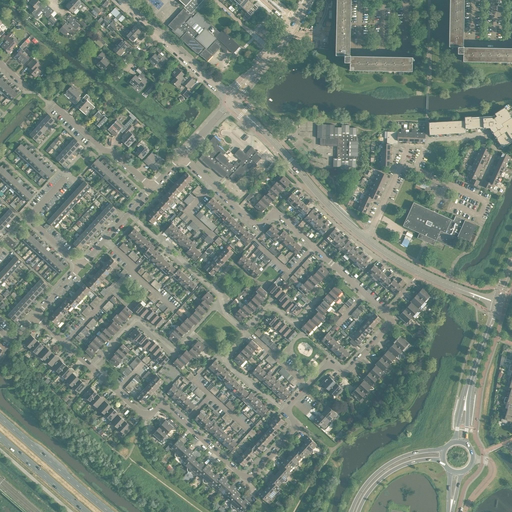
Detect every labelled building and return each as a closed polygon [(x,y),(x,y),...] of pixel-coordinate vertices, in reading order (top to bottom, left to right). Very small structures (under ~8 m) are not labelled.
[(44,6),(37,0),(32,0),(29,3),(33,6),(30,10),(33,13),(32,14),(38,19),(43,12),(45,14),(45,15),(48,18),(54,11),(46,3),(44,6)] [(184,8),(168,25),(169,26),(173,29),(172,30),(180,38),(196,53),(197,53),(198,54),(198,53),(199,54),(199,55),(200,55),(201,56),(202,56),(207,61),(208,61),(207,61),(212,56),(214,54),(220,47),(223,50),(224,53),(226,53),(226,50),(228,48),(233,53),(234,53),(239,47),(240,46),(239,46),(234,42),(235,41),(234,41),(227,35),(228,35),(227,34),(227,35),(222,30),(220,32),(197,12),(194,10),(196,8),(203,0),(179,0),(186,6),(184,7),(184,8)] [(243,0),(239,5),(243,8),(250,0),(249,0),(243,0)] [(243,8),(247,12),(254,4),(250,0),(243,8)] [(350,62),(350,68),(412,70),(412,59),(353,57),(354,51),(348,51),(349,0),(338,0),(337,55),(344,55),(344,62),(350,62)] [(463,61),(463,60),(511,60),(511,49),(467,48),(467,42),(461,42),(462,0),(450,0),(450,46),(449,46),(457,46),(457,53),(463,53),(463,61)] [(70,2),(66,7),(73,13),(77,8),(70,2)] [(254,4),(247,12),(251,16),(258,8),(254,4)] [(76,20),(70,14),(66,19),(70,23),(67,25),(65,23),(59,30),(65,35),(68,31),(72,35),(77,29),(76,28),(80,25),(75,21),(76,20)] [(88,26),(80,19),(78,22),(85,28),(88,26)] [(135,26),(130,31),(137,37),(142,32),(135,26)] [(130,31),(126,36),(133,42),(137,37),(130,31)] [(1,45),(10,53),(13,49),(13,48),(17,44),(17,43),(16,44),(12,41),(13,40),(10,37),(12,34),(10,32),(6,36),(3,39),(5,41),(1,45)] [(106,43),(99,36),(96,38),(104,45),(106,43)] [(104,45),(96,38),(94,41),(101,48),(104,45)] [(129,46),(120,38),(115,43),(117,45),(124,51),(129,46)] [(20,47),(22,49),(28,43),(25,41),(20,47)] [(124,51),(117,45),(113,49),(120,56),(124,51)] [(165,54),(157,47),(155,49),(159,53),(157,56),(155,54),(149,60),(155,66),(158,62),(162,65),(167,60),(163,56),(165,54)] [(28,53),(27,54),(24,51),(24,52),(21,50),(14,57),(14,58),(15,56),(18,59),(18,58),(21,61),(20,61),(21,62),(24,64),(31,56),(31,55),(28,53)] [(107,56),(102,52),(97,57),(101,61),(97,65),(103,70),(109,63),(107,61),(109,59),(114,63),(116,60),(109,54),(107,56)] [(27,66),(29,64),(31,66),(28,70),(28,69),(28,70),(36,77),(41,71),(41,72),(42,71),(39,69),(41,66),(42,66),(33,58),(33,59),(27,66)] [(144,73),(138,68),(136,70),(140,74),(137,77),(135,75),(129,82),(135,87),(139,84),(143,87),(148,81),(141,76),(144,73)] [(184,74),(177,68),(172,74),(176,77),(172,82),(177,87),(181,82),(188,88),(195,81),(189,76),(189,77),(188,75),(187,75),(184,78),(182,76),(184,74)] [(2,79),(0,81),(0,89),(6,83),(6,84),(9,81),(7,80),(4,82),(2,80),(2,79)] [(6,84),(6,83),(0,89),(0,90),(3,93),(10,87),(13,85),(11,83),(8,86),(6,84)] [(65,93),(71,98),(70,99),(75,105),(82,98),(79,96),(81,94),(72,86),(65,93)] [(12,89),(10,87),(3,93),(7,97),(13,90),(14,91),(16,89),(15,87),(12,89)] [(192,93),(188,89),(183,95),(187,98),(192,93)] [(14,91),(13,90),(7,97),(12,101),(18,94),(18,95),(20,92),(19,90),(16,93),(14,91)] [(82,105),(80,108),(82,111),(84,113),(86,114),(87,114),(88,115),(92,110),(92,109),(94,107),(92,105),(92,104),(90,102),(89,103),(87,100),(90,97),(87,94),(81,100),(83,102),(82,104),(82,105)] [(493,115),(493,116),(494,118),(493,119),(492,117),(477,118),(477,116),(464,117),(464,120),(428,122),(429,135),(434,134),(434,137),(437,137),(437,134),(446,134),(446,136),(449,136),(449,134),(458,133),(458,135),(461,135),(461,133),(466,133),(465,129),(489,128),(501,146),(502,146),(503,148),(511,141),(511,139),(511,138),(511,137),(511,117),(506,108),(505,109),(504,107),(494,113),(495,114),(493,115)] [(92,114),(95,117),(95,116),(98,119),(94,122),(99,127),(108,119),(102,114),(101,114),(99,112),(100,111),(97,109),(92,114)] [(55,120),(48,114),(44,119),(51,125),(50,125),(53,128),(54,126),(52,124),(55,120)] [(132,118),(125,125),(127,127),(134,120),(132,118)] [(48,128),(50,125),(51,125),(44,119),(41,122),(47,129),(49,132),(51,130),(48,128)] [(127,127),(125,125),(122,127),(116,121),(109,129),(116,135),(120,131),(122,133),(127,127)] [(45,132),(47,129),(41,122),(37,126),(44,133),(43,133),(45,136),(47,134),(45,132)] [(320,142),(320,145),(324,145),(325,146),(325,145),(334,146),(337,146),(337,148),(337,149),(337,152),(337,158),(333,158),(333,167),(333,166),(341,167),(340,169),(341,169),(348,169),(349,167),(356,167),(356,156),(358,156),(357,156),(358,149),(358,148),(358,141),(357,141),(357,128),(356,128),(349,128),(349,125),(342,125),(342,128),(334,127),(334,125),(326,125),(326,124),(326,125),(318,124),(317,138),(318,138),(320,138),(320,142)] [(121,140),(128,147),(136,139),(133,136),(134,135),(130,132),(134,128),(130,125),(124,131),(126,133),(124,135),(125,136),(121,140)] [(41,136),(43,133),(44,133),(37,126),(33,130),(40,137),(39,137),(42,140),(44,138),(41,136)] [(40,142),(38,139),(39,137),(40,137),(33,130),(30,135),(36,141),(38,144),(40,142)] [(387,132),(387,144),(392,144),(392,143),(397,143),(397,141),(397,132),(387,132)] [(220,141),(214,136),(206,145),(208,146),(204,151),(207,153),(206,154),(204,153),(199,158),(210,169),(212,168),(223,178),(226,175),(228,178),(230,176),(236,182),(247,171),(248,172),(253,167),(255,168),(257,165),(256,163),(261,158),(256,153),(257,151),(252,146),(245,153),(240,148),(234,154),(241,161),(239,163),(237,161),(233,166),(228,161),(229,160),(224,155),(226,152),(217,145),(220,141)] [(81,144),(74,138),(70,142),(77,148),(76,149),(79,151),(80,150),(78,147),(81,144)] [(135,153),(142,159),(148,152),(143,146),(145,143),(142,140),(137,145),(140,148),(135,153)] [(74,151),(76,149),(77,148),(70,142),(67,146),(73,152),(73,153),(75,155),(77,154),(74,151)] [(26,144),(24,147),(21,144),(15,151),(19,155),(25,148),(26,149),(28,146),(26,144)] [(71,155),(73,153),(73,152),(67,146),(63,150),(70,156),(69,157),(72,159),(73,158),(71,155)] [(481,146),(479,151),(490,157),(491,155),(487,153),(489,150),(481,146)] [(28,150),(26,149),(25,148),(19,155),(23,158),(29,151),(30,152),(32,150),(30,148),(28,150)] [(70,162),(67,159),(69,157),(70,156),(63,150),(60,154),(66,160),(66,161),(68,163),(70,162)] [(32,154),(30,152),(29,151),(23,158),(27,162),(33,155),(34,156),(36,153),(34,152),(32,154)] [(479,151),(476,156),(484,160),(486,157),(490,158),(490,157),(479,151)] [(146,159),(148,161),(146,163),(155,171),(163,162),(159,159),(158,160),(153,156),(155,155),(152,152),(146,159)] [(497,155),(496,156),(508,162),(510,157),(502,153),(501,156),(497,155)] [(64,163),(66,161),(66,160),(60,154),(56,158),(62,164),(62,165),(64,167),(66,165),(64,163)] [(40,157),(38,155),(36,158),(34,156),(33,155),(27,162),(31,165),(37,159),(38,159),(40,157)] [(476,156),(474,161),(486,166),(487,165),(483,163),(484,160),(476,156)] [(499,160),(498,163),(505,167),(508,162),(496,156),(495,158),(499,160)] [(42,159),(40,161),(38,159),(37,159),(31,165),(35,169),(41,162),(42,163),(44,161),(42,159)] [(97,159),(91,166),(95,170),(101,163),(102,164),(104,161),(103,160),(100,162),(97,159)] [(474,161),(472,166),(480,170),(481,166),(485,168),(486,166),(474,161)] [(48,164),(46,163),(44,165),(42,163),(41,162),(35,169),(39,173),(45,166),(46,167),(48,164)] [(101,163),(95,170),(99,173),(105,167),(106,167),(108,165),(106,163),(104,166),(102,164),(101,163)] [(492,164),(491,166),(503,171),(505,167),(498,163),(496,166),(492,164)] [(52,168),(50,166),(48,169),(46,167),(45,166),(39,173),(43,176),(49,170),(50,170),(52,168)] [(472,166),(470,171),(481,176),(482,175),(478,173),(480,170),(472,166)] [(494,170),(493,173),(501,176),(503,171),(491,166),(491,168),(494,170)] [(105,167),(99,173),(103,177),(109,170),(110,171),(112,169),(110,167),(108,169),(106,167),(105,167)] [(12,172),(10,170),(8,173),(6,171),(5,170),(0,175),(0,177),(3,180),(9,173),(10,174),(12,172)] [(54,174),(56,172),(54,170),(52,172),(50,170),(49,170),(43,176),(47,180),(53,174),(54,174)] [(109,170),(103,177),(107,181),(113,174),(114,175),(116,172),(114,170),(112,173),(110,171),(109,170)] [(379,171),(377,177),(387,181),(387,179),(386,178),(387,175),(379,171)] [(467,176),(469,177),(469,176),(475,179),(477,176),(480,178),(481,176),(470,171),(467,176)] [(192,178),(186,172),(182,177),(188,183),(192,178)] [(12,176),(10,174),(9,173),(3,180),(7,184),(13,177),(14,178),(16,175),(14,174),(12,176)] [(488,174),(487,176),(499,181),(501,176),(493,173),(492,176),(488,174)] [(113,174),(107,181),(111,184),(117,177),(118,178),(120,176),(118,174),(116,177),(114,175),(113,174)] [(284,176),(278,183),(277,183),(283,188),(284,189),(290,182),(284,176)] [(469,176),(469,177),(468,179),(470,180),(469,183),(477,186),(479,181),(475,179),(469,176)] [(490,179),(489,182),(495,185),(495,186),(496,186),(499,181),(487,176),(486,178),(490,179)] [(18,177),(16,180),(14,178),(13,177),(7,184),(11,187),(17,181),(18,181),(20,179),(18,177)] [(117,177),(111,184),(115,188),(121,181),(122,182),(124,179),(122,178),(120,180),(118,178),(117,177)] [(182,177),(178,181),(184,187),(188,183),(182,177)] [(377,177),(375,182),(383,185),(384,182),(386,183),(387,181),(377,177)] [(87,191),(91,187),(84,181),(85,180),(82,178),(81,180),(83,182),(81,184),(80,185),(87,191)] [(426,186),(428,187),(429,185),(419,180),(416,188),(424,191),(426,186)] [(22,181),(20,183),(18,181),(17,181),(11,187),(15,191),(21,184),(22,185),(24,183),(22,181)] [(121,181),(115,188),(119,191),(125,185),(126,185),(128,183),(126,181),(124,184),(122,182),(121,181)] [(178,181),(173,185),(180,192),(184,187),(178,181)] [(495,185),(489,182),(485,181),(482,186),(490,190),(492,187),(494,188),(495,186),(495,185)] [(77,189),(83,195),(87,191),(80,185),(81,184),(79,182),(77,184),(79,186),(77,188),(77,189)] [(277,182),(273,186),(279,192),(283,188),(277,183),(278,183),(277,182)] [(375,182),(372,186),(382,191),(383,189),(381,188),(383,185),(375,182)] [(24,187),(22,185),(21,184),(15,191),(19,195),(25,188),(26,189),(28,186),(26,185),(24,187)] [(125,185),(119,191),(123,195),(129,188),(130,189),(132,187),(130,185),(128,187),(126,185),(125,185)] [(173,185),(169,190),(176,196),(180,192),(173,185)] [(73,193),(80,199),(83,195),(77,189),(77,188),(75,186),(73,188),(76,190),(74,192),(73,193)] [(273,186),(268,191),(269,192),(275,197),(279,192),(273,186)] [(372,186),(370,191),(378,195),(380,192),(381,193),(382,191),(372,186)] [(32,190),(30,188),(28,191),(26,189),(25,188),(19,195),(23,198),(29,192),(30,192),(32,190)] [(129,188),(123,195),(127,199),(133,192),(134,193),(136,190),(134,189),(132,191),(130,189),(129,188)] [(70,196),(69,197),(76,203),(80,199),(73,193),(74,192),(71,190),(70,192),(72,194),(70,196)] [(169,190),(165,194),(166,195),(172,200),(176,196),(169,190)] [(370,191),(368,196),(374,199),(376,200),(378,201),(378,199),(377,198),(378,195),(370,191)] [(34,196),(36,194),(34,192),(32,194),(30,192),(29,192),(23,198),(27,202),(33,196),(34,196)] [(254,194),(252,192),(245,198),(248,201),(254,194)] [(269,192),(266,196),(265,196),(271,201),(272,202),(276,197),(275,197),(269,192)] [(297,197),(292,193),(286,200),(291,204),(297,197)] [(66,201),(72,207),(76,203),(69,197),(70,196),(68,194),(66,196),(68,198),(66,200),(66,201)] [(364,194),(362,199),(370,203),(371,200),(373,201),(374,199),(368,196),(364,194)] [(162,200),(169,206),(171,208),(175,203),(173,201),(172,200),(166,195),(162,200)] [(265,196),(266,196),(265,195),(261,199),(267,206),(271,201),(265,196)] [(301,201),(297,197),(291,204),(295,208),(301,201)] [(62,205),(69,211),(72,207),(66,201),(66,200),(64,198),(62,200),(65,202),(63,204),(62,205)] [(216,202),(212,198),(206,204),(210,209),(216,202)] [(267,206),(261,199),(254,206),(261,212),(267,206)] [(362,199),(360,204),(369,209),(370,207),(368,206),(370,203),(362,199)] [(162,200),(158,204),(165,210),(169,206),(162,200)] [(306,205),(301,201),(295,208),(300,212),(306,205)] [(59,209),(65,215),(69,211),(62,205),(63,204),(60,202),(59,204),(61,206),(59,208),(59,209)] [(215,213),(221,206),(216,202),(210,209),(215,213)] [(454,221),(453,220),(413,202),(403,225),(419,233),(417,238),(434,245),(436,240),(452,248),(456,239),(467,244),(471,246),(476,235),(472,234),(476,225),(455,216),(454,218),(455,219),(454,221)] [(117,209),(110,203),(106,207),(113,214),(112,214),(115,217),(116,215),(114,212),(117,209)] [(158,204),(154,208),(161,215),(165,210),(158,204)] [(369,209),(360,204),(357,209),(365,213),(367,210),(369,210),(369,209)] [(310,210),(306,205),(300,212),(304,216),(310,210)] [(62,219),(65,215),(59,209),(59,208),(57,206),(55,208),(58,210),(56,212),(55,213),(62,219)] [(219,217),(225,210),(221,206),(215,213),(219,217)] [(113,214),(106,207),(102,211),(109,218),(108,218),(111,220),(113,219),(110,216),(112,214),(113,214)] [(154,208),(150,213),(157,219),(161,215),(154,208)] [(16,215),(10,209),(6,213),(12,219),(12,220),(14,222),(16,220),(13,218),(16,215)] [(315,211),(313,209),(304,218),(309,222),(315,216),(313,214),(315,211)] [(58,223),(62,219),(55,213),(56,212),(53,210),(52,212),(54,214),(52,216),(51,217),(58,223)] [(229,215),(230,214),(225,210),(219,217),(223,221),(224,221),(229,215)] [(109,218),(102,211),(99,215),(105,222),(107,224),(109,223),(106,220),(108,218),(109,218)] [(12,219),(6,213),(2,217),(9,223),(8,224),(11,226),(12,224),(10,222),(12,220),(12,219)] [(150,213),(146,217),(153,224),(155,221),(156,222),(157,222),(159,221),(157,219),(150,213)] [(318,213),(315,216),(309,222),(313,226),(320,220),(317,218),(320,215),(318,213)] [(54,227),(58,223),(51,217),(52,216),(50,214),(48,216),(50,218),(47,221),(54,227)] [(105,222),(99,215),(95,219),(102,225),(101,226),(104,228),(105,227),(103,224),(105,222)] [(227,226),(233,219),(229,215),(224,221),(223,221),(227,226)] [(9,223),(2,217),(0,219),(0,222),(5,227),(4,228),(7,230),(9,228),(6,226),(8,224),(9,223)] [(324,219),(322,217),(320,220),(313,226),(318,230),(324,224),(322,222),(324,219)] [(102,225),(95,219),(92,223),(98,229),(98,230),(100,232),(102,231),(99,228),(101,226),(102,225)] [(232,230),(238,223),(233,219),(227,226),(232,230)] [(326,221),(324,224),(318,230),(322,235),(329,228),(326,226),(329,223),(326,221)] [(98,229),(92,223),(88,227),(95,233),(94,234),(96,236),(98,235),(96,232),(98,230),(98,229)] [(177,227),(172,223),(165,231),(170,235),(177,227)] [(236,234),(242,227),(238,223),(232,230),(236,234)] [(277,230),(272,225),(266,232),(271,236),(277,230)] [(95,233),(88,227),(84,231),(91,237),(90,238),(93,240),(94,239),(92,236),(94,234),(95,233)] [(174,239),(181,231),(177,227),(170,235),(174,239)] [(240,238),(247,231),(242,227),(236,234),(235,235),(239,239),(240,238)] [(139,233),(134,228),(128,235),(130,237),(128,239),(131,242),(133,239),(139,233)] [(337,231),(335,229),(326,238),(331,242),(337,236),(334,233),(337,231)] [(281,234),(277,230),(271,236),(269,238),(274,242),(278,238),(281,234)] [(91,237),(84,231),(81,235),(87,241),(87,242),(89,244),(91,242),(88,240),(90,238),(91,237)] [(178,243),(185,235),(181,231),(174,239),(178,243)] [(251,235),(247,231),(240,238),(245,242),(245,245),(246,245),(246,246),(254,236),(252,234),(251,235)] [(288,235),(284,231),(281,234),(278,238),(282,242),(288,235)] [(143,237),(139,233),(133,239),(137,243),(143,237)] [(342,235),(339,233),(337,236),(331,242),(335,246),(341,240),(339,238),(342,235)] [(23,240),(27,244),(33,237),(34,238),(36,236),(35,234),(32,236),(29,234),(23,240)] [(87,241),(81,235),(77,239),(84,245),(83,246),(85,248),(87,246),(85,244),(87,242),(87,241)] [(188,243),(190,240),(185,235),(178,243),(183,247),(188,243)] [(293,239),(288,235),(282,242),(286,246),(293,239)] [(27,244),(31,248),(37,241),(38,242),(40,239),(38,238),(36,240),(34,238),(33,237),(27,244)] [(142,247),(148,241),(143,237),(137,243),(142,247)] [(344,237),(341,240),(335,246),(340,251),(341,250),(341,249),(346,244),(344,242),(346,239),(344,237)] [(84,245),(77,239),(73,243),(80,249),(79,250),(82,252),(83,250),(81,248),(83,246),(84,245)] [(297,243),(293,239),(286,246),(291,250),(297,243)] [(196,242),(194,240),(192,242),(189,244),(185,249),(187,251),(193,245),(193,246),(194,244),(195,242),(196,242)] [(351,242),(349,240),(346,244),(341,249),(341,250),(345,254),(351,247),(349,245),(351,242)] [(37,241),(31,248),(35,251),(41,245),(42,245),(44,243),(42,241),(40,244),(38,242),(37,241)] [(152,245),(148,241),(142,247),(146,251),(150,247),(151,247),(152,245)] [(191,256),(197,250),(194,247),(195,246),(196,246),(197,244),(195,242),(194,244),(193,246),(193,245),(187,251),(186,252),(191,256)] [(296,254),(302,247),(297,243),(291,250),(296,254)] [(226,247),(222,252),(228,258),(233,253),(229,250),(231,248),(227,244),(225,246),(225,247),(226,247)] [(354,244),(351,247),(345,254),(349,258),(355,251),(353,249),(356,246),(354,244)] [(35,251),(39,255),(45,248),(46,249),(48,247),(46,245),(44,247),(42,245),(41,245),(35,251)] [(155,247),(152,245),(151,247),(150,247),(146,251),(144,253),(147,255),(151,251),(155,247)] [(45,248),(39,255),(43,259),(49,252),(50,253),(52,250),(50,249),(48,251),(46,249),(45,248)] [(360,250),(358,248),(355,251),(349,258),(354,262),(360,255),(358,253),(360,250)] [(159,255),(155,250),(153,253),(149,257),(153,261),(159,255)] [(196,260),(202,254),(197,250),(191,256),(196,260)] [(43,259),(47,262),(53,256),(54,256),(56,254),(54,252),(52,255),(50,253),(49,252),(43,259)] [(228,258),(222,252),(218,256),(224,262),(228,258)] [(245,252),(237,261),(242,266),(248,259),(245,257),(247,254),(245,252)] [(362,252),(360,255),(354,262),(358,266),(364,259),(362,257),(365,254),(362,252)] [(19,266),(22,262),(16,256),(16,255),(14,253),(12,254),(12,255),(15,257),(13,259),(12,260),(19,266)] [(164,259),(159,255),(153,261),(158,265),(164,259)] [(53,256),(47,262),(51,266),(57,259),(58,260),(60,257),(58,256),(56,258),(54,256),(53,256)] [(224,262),(218,256),(214,260),(220,267),(224,262)] [(367,256),(364,259),(358,266),(363,270),(369,263),(367,261),(369,258),(367,256)] [(15,270),(19,266),(12,260),(13,259),(10,257),(9,259),(11,261),(9,263),(8,264),(15,270)] [(111,257),(107,262),(114,268),(118,263),(111,257)] [(51,266),(55,269),(61,263),(62,264),(64,261),(62,259),(60,262),(58,260),(57,259),(51,266)] [(168,263),(164,259),(158,265),(162,269),(168,263)] [(246,270),(252,263),(248,259),(242,266),(246,270)] [(220,267),(214,260),(211,263),(210,265),(216,271),(220,267)] [(11,274),(15,270),(8,264),(9,263),(7,261),(5,263),(7,265),(5,267),(5,268),(11,274)] [(114,268),(107,262),(103,266),(109,273),(114,268)] [(61,263),(55,269),(59,273),(65,267),(66,267),(68,265),(66,263),(64,266),(62,264),(61,263)] [(173,267),(168,263),(162,269),(166,274),(173,267)] [(250,274),(257,267),(252,263),(246,270),(250,274)] [(323,278),(329,272),(320,264),(319,265),(319,267),(320,268),(316,272),(323,278)] [(5,268),(5,267),(3,265),(1,267),(4,269),(2,271),(1,272),(8,278),(11,274),(5,268)] [(210,265),(205,269),(212,276),(216,271),(210,265)] [(255,278),(261,271),(259,269),(261,267),(259,265),(257,267),(250,274),(255,278)] [(379,269),(374,265),(368,272),(372,276),(379,269)] [(109,273),(103,266),(99,271),(105,277),(109,273)] [(177,271),(173,267),(166,274),(171,278),(173,276),(177,271)] [(183,273),(179,269),(177,271),(173,276),(177,280),(183,273)] [(383,273),(379,269),(372,276),(377,280),(383,273)] [(99,271),(95,275),(101,281),(105,277),(99,271)] [(323,278),(316,272),(312,276),(312,277),(318,282),(319,283),(323,278)] [(181,284),(188,277),(183,273),(177,280),(181,284)] [(387,277),(383,273),(377,280),(381,284),(387,277)] [(101,281),(95,275),(91,280),(97,286),(101,281)] [(312,276),(311,275),(307,280),(314,286),(318,282),(312,277),(312,276)] [(192,281),(188,277),(181,284),(186,288),(192,281)] [(392,281),(387,277),(381,284),(386,288),(388,287),(387,286),(392,282),(392,281)] [(41,279),(37,283),(44,289),(43,290),(46,292),(47,290),(45,288),(48,285),(41,279)] [(91,280),(86,284),(93,290),(97,286),(91,280)] [(314,286),(307,280),(303,284),(303,285),(309,290),(310,291),(314,286)] [(398,284),(393,280),(392,281),(392,282),(387,286),(388,287),(392,290),(398,284)] [(197,285),(192,281),(186,288),(191,292),(197,285)] [(37,283),(33,287),(40,293),(39,294),(42,296),(44,294),(41,292),(43,290),(44,289),(37,283)] [(278,287),(274,283),(268,289),(272,294),(278,287)] [(90,290),(84,284),(79,288),(86,294),(90,290)] [(302,284),(298,288),(305,294),(309,290),(303,285),(303,284),(302,284)] [(402,288),(398,284),(392,290),(396,295),(402,288)] [(342,291),(335,285),(331,290),(338,296),(342,291)] [(267,292),(260,286),(256,291),(258,293),(263,297),(267,292)] [(417,294),(424,301),(429,296),(430,297),(432,297),(433,296),(422,286),(419,289),(421,291),(420,292),(419,292),(417,294)] [(40,293),(33,287),(30,291),(37,297),(36,298),(38,300),(40,298),(38,296),(39,294),(40,293)] [(277,298),(283,291),(278,287),(272,294),(277,298)] [(79,288),(75,293),(82,299),(86,294),(79,288)] [(338,296),(331,290),(327,294),(334,301),(336,303),(340,298),(338,296)] [(30,291),(26,295),(33,301),(32,302),(35,304),(36,302),(34,300),(36,298),(37,297),(30,291)] [(286,297),(287,295),(283,291),(277,298),(281,302),(285,297),(286,297)] [(208,292),(201,299),(203,300),(208,305),(208,304),(214,298),(208,292)] [(75,293),(71,297),(78,303),(82,299),(75,293)] [(263,297),(258,293),(254,297),(260,303),(265,299),(263,297)] [(334,301),(327,294),(323,299),(324,300),(330,305),(334,301)] [(424,301),(417,294),(414,297),(415,297),(414,299),(411,297),(409,300),(409,301),(410,301),(421,311),(420,310),(426,303),(424,301)] [(33,301),(26,295),(23,299),(29,305),(29,306),(31,308),(33,306),(30,304),(32,302),(33,301)] [(78,303),(71,297),(67,301),(67,302),(72,306),(74,308),(78,303)] [(260,303),(254,297),(250,301),(256,308),(260,303)] [(290,301),(286,297),(285,297),(281,302),(279,303),(284,308),(290,301)] [(23,299),(19,303),(26,309),(25,310),(27,312),(29,310),(27,308),(29,306),(29,305),(23,299)] [(66,300),(61,304),(68,310),(72,306),(67,302),(67,301),(66,300)] [(203,300),(199,304),(206,311),(210,306),(208,304),(208,305),(203,300)] [(324,300),(320,304),(326,310),(331,306),(330,305),(324,300)] [(256,308),(250,301),(246,306),(251,311),(252,312),(256,308)] [(284,308),(288,312),(290,310),(294,305),(290,301),(284,308)] [(415,318),(421,311),(410,301),(409,301),(407,304),(409,306),(408,307),(407,307),(405,309),(415,318)] [(138,313),(144,307),(140,302),(134,309),(138,313)] [(19,303),(15,307),(22,313),(21,313),(24,316),(25,314),(23,312),(25,310),(26,309),(19,303)] [(297,316),(303,309),(296,303),(294,305),(290,310),(297,316)] [(68,310),(61,304),(57,309),(64,315),(68,310)] [(206,311),(199,304),(195,309),(196,310),(202,315),(206,311)] [(326,310),(320,304),(315,309),(318,311),(322,315),(323,314),(326,310)] [(246,306),(245,305),(241,309),(246,315),(247,316),(251,311),(246,306)] [(133,312),(126,306),(122,311),(128,317),(133,312)] [(22,313),(15,307),(12,311),(18,317),(20,320),(22,318),(19,316),(21,313),(22,313)] [(149,310),(144,307),(138,313),(143,317),(145,316),(144,315),(149,311),(149,310)] [(241,309),(240,308),(234,315),(240,321),(246,315),(241,309)] [(60,319),(64,315),(57,309),(53,313),(60,319)] [(144,315),(145,316),(149,320),(155,313),(150,309),(149,310),(149,311),(144,315)] [(192,314),(199,320),(203,316),(202,315),(196,310),(195,309),(191,313),(192,314)] [(414,318),(405,309),(402,312),(403,312),(402,314),(400,312),(397,315),(408,325),(409,324),(409,323),(408,322),(410,319),(412,321),(414,318)] [(18,317),(12,311),(8,315),(15,321),(14,321),(16,324),(18,322),(16,320),(18,317)] [(128,317),(122,311),(118,315),(123,320),(123,321),(124,322),(128,317)] [(314,316),(321,322),(325,317),(323,314),(322,315),(318,311),(314,316)] [(60,319),(53,313),(49,318),(58,326),(62,321),(60,319)] [(159,317),(155,313),(149,320),(153,324),(154,323),(159,317)] [(277,319),(271,313),(265,319),(271,325),(277,319)] [(381,319),(374,313),(370,318),(377,324),(381,319)] [(118,315),(117,314),(112,319),(114,321),(114,320),(119,325),(123,321),(123,320),(118,315)] [(192,314),(188,319),(194,324),(195,325),(199,320),(192,314)] [(164,321),(165,320),(160,316),(159,317),(154,323),(159,327),(164,321)] [(321,322),(314,316),(311,320),(310,320),(316,325),(317,326),(321,322)] [(187,318),(183,322),(190,328),(194,324),(188,319),(187,318)] [(370,318),(366,322),(373,328),(377,324),(370,318)] [(282,323),(277,319),(271,325),(274,328),(273,329),(275,331),(275,330),(277,329),(282,323)] [(310,320),(311,320),(310,319),(305,324),(312,330),(316,325),(310,320)] [(114,320),(114,321),(110,325),(117,331),(121,326),(119,325),(114,320)] [(366,322),(364,320),(360,324),(362,326),(369,333),(373,328),(366,322)] [(183,322),(179,327),(185,332),(186,333),(190,328),(183,322)] [(281,333),(287,326),(282,322),(282,323),(277,329),(275,330),(280,334),(281,333)] [(312,330),(305,324),(301,328),(308,334),(312,330)] [(117,331),(110,325),(107,329),(106,329),(112,335),(113,336),(117,331)] [(179,327),(178,326),(174,330),(181,336),(185,332),(179,327)] [(292,330),(291,330),(287,326),(281,333),(286,337),(286,336),(292,330)] [(369,333),(362,326),(358,331),(364,337),(369,333)] [(106,329),(107,329),(106,328),(101,333),(108,339),(112,335),(106,329)] [(142,334),(136,328),(130,335),(136,341),(137,340),(142,334)] [(289,342),(297,333),(292,329),(291,330),(292,330),(286,336),(286,337),(285,338),(289,342)] [(181,336),(174,330),(168,337),(175,343),(181,336)] [(364,337),(358,331),(354,335),(357,338),(355,341),(359,345),(361,342),(361,341),(364,337)] [(35,335),(32,333),(21,344),(22,344),(22,345),(24,345),(25,343),(30,348),(37,341),(33,337),(35,335)] [(104,344),(108,339),(101,333),(99,336),(97,334),(96,335),(97,336),(98,337),(97,337),(103,343),(104,344)] [(137,340),(141,344),(147,338),(147,339),(148,338),(143,333),(142,334),(137,340)] [(332,337),(327,333),(321,340),(326,344),(332,337)] [(410,345),(399,334),(396,337),(399,340),(397,341),(396,340),(394,343),(402,350),(404,352),(410,345)] [(99,347),(103,343),(97,337),(98,337),(97,336),(94,340),(92,338),(91,339),(99,347)] [(336,341),(332,337),(326,344),(330,348),(336,341)] [(145,349),(147,348),(147,347),(151,343),(151,342),(147,339),(147,338),(141,344),(140,345),(145,349)] [(99,347),(91,339),(90,339),(86,343),(88,345),(88,346),(89,346),(95,351),(99,347)] [(258,346),(252,340),(247,344),(254,351),(258,346)] [(41,344),(37,341),(30,348),(36,353),(35,354),(35,356),(36,357),(46,345),(43,343),(41,344)] [(147,348),(151,351),(157,345),(153,341),(151,342),(151,343),(147,347),(147,348)] [(205,347),(198,341),(192,347),(199,354),(205,347)] [(341,345),(336,341),(330,348),(334,352),(341,345)] [(402,350),(394,343),(392,345),(389,345),(389,346),(386,349),(397,359),(398,359),(397,359),(398,358),(398,356),(397,355),(402,350)] [(46,344),(46,345),(36,357),(35,357),(36,357),(36,356),(37,356),(39,357),(40,355),(45,360),(52,353),(48,349),(50,347),(46,344)] [(123,344),(119,349),(125,355),(129,350),(123,344)] [(254,351),(247,344),(243,349),(250,355),(254,351)] [(157,345),(151,351),(155,355),(156,355),(160,351),(162,349),(157,345)] [(345,350),(341,345),(334,352),(339,356),(345,350)] [(95,351),(89,346),(85,351),(92,357),(96,352),(95,351)] [(201,356),(199,354),(192,347),(188,352),(193,356),(195,358),(197,356),(199,358),(201,356)] [(125,355),(119,349),(114,353),(115,354),(121,359),(125,355)] [(250,355),(243,349),(239,353),(246,359),(250,355)] [(397,359),(386,349),(384,351),(386,354),(385,355),(384,354),(381,357),(389,364),(394,359),(395,360),(397,359)] [(188,352),(186,350),(182,355),(189,361),(193,356),(188,352)] [(350,354),(345,350),(339,356),(343,360),(350,354)] [(164,355),(160,351),(156,355),(155,355),(154,357),(158,361),(164,355)] [(56,356),(52,353),(45,360),(51,365),(50,366),(50,368),(50,369),(61,357),(58,355),(56,356)] [(246,359),(239,353),(233,360),(240,366),(246,359)] [(115,354),(109,361),(116,367),(122,360),(121,359),(115,354)] [(164,355),(158,361),(163,366),(169,359),(164,355)] [(189,361),(182,355),(178,359),(184,364),(185,365),(189,361)] [(64,360),(61,357),(50,369),(51,369),(53,369),(54,368),(59,373),(66,365),(62,362),(64,360)] [(389,364),(381,357),(379,359),(380,360),(378,362),(376,360),(373,363),(374,363),(386,374),(385,373),(385,372),(385,370),(384,369),(389,364)] [(177,358),(173,363),(180,369),(184,364),(178,359),(177,358)] [(219,365),(215,360),(209,367),(213,371),(219,365)] [(374,363),(372,366),(374,368),(373,370),(372,369),(369,372),(377,379),(382,373),(383,375),(385,374),(386,374),(374,363)] [(70,369),(66,365),(59,373),(64,378),(63,379),(64,381),(63,382),(74,371),(75,370),(72,367),(70,369)] [(224,369),(219,365),(213,371),(218,375),(224,369)] [(258,365),(252,372),(256,376),(263,369),(258,365)] [(224,369),(218,375),(217,376),(221,380),(222,379),(227,374),(228,374),(228,373),(224,369)] [(267,373),(263,369),(256,376),(261,380),(267,374),(267,373)] [(267,374),(261,380),(263,382),(265,384),(272,376),(270,375),(270,374),(272,373),(269,370),(267,373),(267,374)] [(74,371),(63,382),(64,383),(66,383),(67,382),(72,387),(79,379),(75,375),(77,374),(74,371)] [(377,379),(369,372),(367,374),(368,375),(366,376),(364,374),(361,377),(362,378),(374,388),(373,387),(373,385),(372,384),(377,379)] [(226,384),(232,378),(228,374),(227,374),(222,379),(221,380),(226,384)] [(163,381),(157,375),(154,378),(153,377),(151,379),(153,380),(159,386),(163,381)] [(333,377),(330,375),(320,386),(322,387),(324,385),(329,390),(336,383),(333,380),(333,381),(331,380),(333,377)] [(272,376),(265,384),(270,388),(277,381),(272,376)] [(236,382),(232,378),(226,384),(230,389),(236,382)] [(365,394),(370,388),(371,389),(373,389),(373,388),(374,389),(374,388),(362,378),(360,381),(362,383),(361,385),(360,384),(358,387),(365,394)] [(83,383),(79,379),(72,387),(78,392),(77,393),(77,394),(77,395),(78,395),(88,384),(85,381),(83,383)] [(159,386),(153,380),(148,384),(155,390),(159,386)] [(277,381),(270,388),(274,392),(281,385),(277,381)] [(177,385),(174,382),(172,385),(173,385),(167,392),(172,396),(178,389),(175,387),(177,385)] [(241,386),(236,382),(230,389),(232,390),(230,393),(233,395),(235,393),(241,386)] [(338,385),(336,383),(329,390),(334,395),(333,397),(334,397),(334,398),(334,399),(344,388),(341,385),(339,387),(338,386),(338,385)] [(155,390),(148,384),(144,388),(151,395),(155,390)] [(281,385),(274,392),(279,396),(285,389),(287,387),(285,385),(283,387),(281,385)] [(92,386),(81,397),(82,397),(82,398),(84,398),(85,397),(90,402),(97,394),(93,390),(95,389),(92,386)] [(245,390),(241,386),(235,393),(239,397),(245,390)] [(182,394),(180,391),(182,389),(180,387),(178,389),(172,396),(176,400),(182,394)] [(365,394),(358,387),(355,389),(356,390),(355,391),(352,389),(350,392),(361,403),(361,402),(362,400),(360,399),(365,394)] [(151,395),(144,388),(140,393),(147,399),(151,395)] [(290,393),(285,389),(279,396),(283,401),(290,393)] [(249,394),(245,390),(239,397),(243,401),(250,394),(249,394)] [(182,394),(176,400),(181,404),(187,398),(189,395),(186,393),(185,394),(183,392),(182,394)] [(147,399),(140,393),(136,397),(143,404),(147,399)] [(245,403),(253,395),(250,393),(249,394),(250,394),(243,401),(244,401),(243,401),(245,403)] [(97,394),(90,402),(96,407),(95,408),(95,409),(96,410),(106,399),(103,396),(101,398),(97,394)] [(259,401),(255,397),(248,404),(253,408),(259,401)] [(185,408),(191,402),(187,398),(181,404),(185,408)] [(106,399),(96,410),(98,411),(99,409),(104,414),(111,407),(107,403),(109,401),(106,399)] [(264,405),(259,401),(253,408),(258,412),(264,405)] [(190,413),(196,406),(191,402),(185,408),(190,413)] [(262,416),(268,409),(264,405),(258,412),(262,416)] [(324,411),(322,414),(332,422),(332,420),(331,419),(336,414),(327,405),(322,409),(324,411)] [(115,410),(111,407),(104,414),(110,419),(109,420),(109,422),(110,423),(109,424),(119,412),(119,413),(120,412),(117,409),(115,410)] [(200,411),(200,412),(194,419),(197,422),(197,421),(199,423),(206,415),(201,410),(200,411)] [(119,413),(119,412),(109,424),(111,424),(112,423),(118,428),(125,420),(121,417),(122,415),(119,413)] [(511,415),(505,414),(503,413),(500,422),(511,425),(511,422),(511,421),(511,415)] [(209,420),(207,418),(209,416),(207,414),(206,415),(199,423),(203,427),(209,420)] [(318,414),(314,419),(325,430),(332,422),(322,414),(320,416),(318,414)] [(280,426),(284,422),(277,416),(275,418),(273,417),(272,419),(273,420),(280,426)] [(163,423),(159,427),(167,434),(172,428),(173,429),(174,429),(175,429),(164,418),(161,421),(163,423)] [(213,419),(211,422),(209,420),(203,427),(208,431),(209,430),(214,424),(214,423),(216,422),(213,419)] [(129,424),(125,420),(118,428),(123,433),(122,434),(122,436),(123,436),(123,437),(133,425),(130,423),(129,424)] [(276,431),(280,426),(273,420),(269,425),(271,426),(276,431)] [(213,434),(219,427),(214,423),(214,424),(209,430),(213,434)] [(224,431),(221,429),(223,427),(221,425),(219,427),(213,434),(217,438),(224,431)] [(271,426),(267,431),(274,437),(278,432),(276,431),(271,426)] [(167,434),(159,427),(156,431),(154,429),(151,433),(162,443),(163,443),(163,442),(163,440),(162,439),(167,434)] [(228,435),(224,431),(217,438),(222,442),(228,435)] [(274,437),(267,431),(263,435),(270,441),(274,437)] [(226,446),(232,439),(228,435),(222,442),(226,446)] [(270,441),(263,435),(259,440),(266,446),(270,441)] [(307,436),(303,440),(305,442),(303,445),(312,453),(313,453),(313,451),(312,450),(317,445),(307,436)] [(184,443),(179,439),(170,448),(176,453),(175,454),(175,456),(176,457),(184,447),(182,445),(184,443)] [(231,450),(237,444),(232,439),(226,446),(231,450)] [(266,446),(259,440),(255,444),(262,450),(266,446)] [(255,444),(251,448),(256,453),(255,453),(257,455),(262,450),(255,444)] [(299,445),(295,450),(294,450),(302,457),(304,459),(309,453),(310,454),(312,454),(312,453),(303,445),(300,447),(299,445)] [(187,449),(184,447),(176,457),(178,457),(179,456),(185,461),(192,454),(193,452),(189,447),(187,449)] [(245,451),(252,457),(255,453),(256,453),(251,448),(249,447),(245,451)] [(290,455),(288,457),(298,466),(298,465),(298,464),(297,462),(302,457),(294,450),(295,450),(293,448),(288,453),(290,455)] [(248,462),(252,457),(245,451),(243,453),(241,451),(240,452),(239,453),(241,456),(248,462)] [(192,454),(185,461),(183,463),(188,468),(187,469),(187,471),(188,471),(197,462),(194,460),(196,458),(192,454)] [(241,456),(237,460),(243,466),(248,462),(241,456)] [(280,462),(282,464),(289,471),(294,466),(295,467),(297,466),(298,466),(288,457),(286,460),(284,458),(280,462)] [(199,464),(197,462),(188,471),(189,472),(190,472),(191,471),(197,476),(199,474),(205,466),(201,462),(199,464)] [(207,464),(205,466),(199,474),(204,479),(203,480),(203,482),(204,482),(212,473),(210,470),(212,469),(207,464)] [(282,464),(277,469),(279,470),(277,473),(287,482),(287,481),(287,479),(286,478),(291,473),(289,471),(282,464)] [(215,475),(212,473),(204,482),(204,483),(206,483),(207,482),(213,487),(215,485),(214,485),(221,477),(217,473),(215,475)] [(269,478),(270,480),(271,480),(278,487),(283,481),(284,482),(286,482),(287,482),(277,473),(275,475),(273,473),(269,478)] [(223,475),(221,477),(214,485),(215,485),(220,490),(219,491),(219,493),(228,484),(226,481),(227,479),(223,475)] [(270,480),(266,484),(268,486),(266,488),(276,497),(276,496),(276,495),(275,494),(280,488),(278,487),(271,480),(270,480)] [(231,486),(228,484),(219,493),(220,494),(222,494),(223,493),(228,498),(235,490),(237,488),(232,484),(231,486)] [(262,489),(258,494),(267,502),(272,497),(273,498),(275,498),(276,497),(266,488),(264,491),(262,489)] [(240,494),(235,490),(228,498),(227,500),(232,505),(231,506),(231,507),(232,508),(240,498),(238,496),(240,494)] [(243,501),(240,498),(232,508),(232,509),(234,509),(235,507),(240,511),(241,511),(249,503),(245,499),(243,501)]
